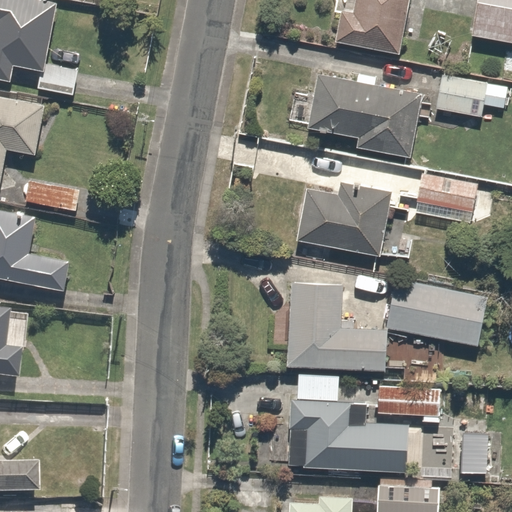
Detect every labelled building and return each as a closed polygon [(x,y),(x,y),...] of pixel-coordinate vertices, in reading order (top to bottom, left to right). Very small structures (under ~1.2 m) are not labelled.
[(46,73),(58,2),(45,0),(0,0),(0,80),(12,82),(15,67),(46,73)] [(396,49),(406,0),(354,0),(353,6),(339,3),(332,36),(396,49)] [(511,0),(476,0),(474,30),(511,33),(511,0)] [(411,157),(424,92),(320,71),(309,125),(356,135),(354,145),(411,157)] [(441,72),(435,107),(483,114),(488,79),(441,72)] [(0,176),(6,146),(31,150),(40,104),(0,96),(0,176)] [(421,168),(417,201),(476,208),(480,175),(421,168)] [(28,174),(25,199),(83,208),(87,183),(28,174)] [(381,256),(393,190),(342,181),(340,192),(305,186),(295,240),(381,256)] [(28,251),(34,216),(0,209),(0,278),(63,289),(68,258),(28,251)] [(398,275),(390,323),(484,339),(492,291),(398,275)] [(337,327),(339,286),(288,283),(284,366),(387,371),(389,330),(337,327)] [(23,351),(26,315),(6,313),(5,309),(0,308),(0,378),(15,380),(18,350),(23,351)] [(368,403),(291,399),(288,464),(405,470),(408,426),(367,424),(368,403)] [(478,481),(496,481),(497,455),(506,456),(507,418),(452,416),(450,468),(479,469),(478,481)] [(0,462),(0,491),(36,491),(35,462),(0,462)] [(350,511),(352,494),(319,492),(318,500),(288,499),(287,511),(350,511)]
